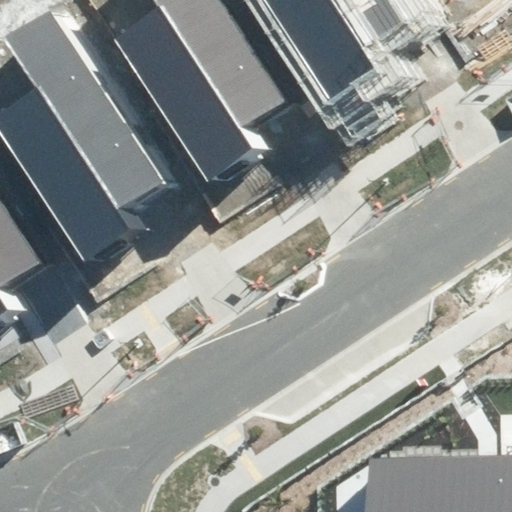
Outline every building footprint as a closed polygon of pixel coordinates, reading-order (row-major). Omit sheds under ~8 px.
[(288,100),(222,0),(158,0),(171,18),(121,50),(210,186),(263,152),(247,127),(288,100)] [(400,20),(387,0),(262,0),(326,101),(376,70),(360,45),(400,20)] [(162,182),(49,5),(3,34),(39,91),(0,115),(0,136),(83,266),(133,235),(117,210),(162,182)] [(0,207),(0,323),(20,311),(3,284),(36,264),(0,207)] [(511,511),(511,455),(365,459),(367,511),(511,511)]
